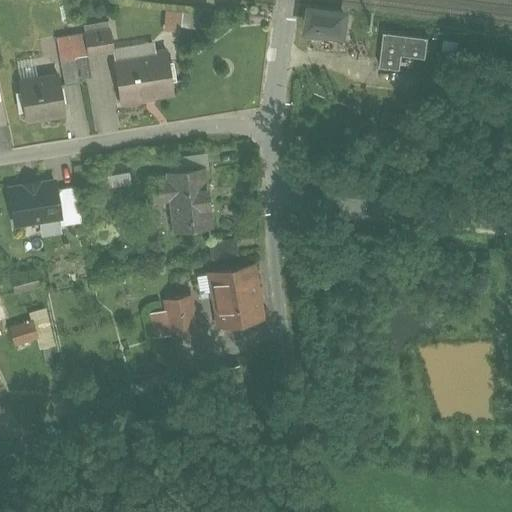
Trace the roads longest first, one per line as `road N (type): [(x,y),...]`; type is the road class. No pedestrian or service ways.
road 1 (unclassified): [(278,184),(281,317),(315,511)]
road 2 (residential): [(274,130),(217,124),(0,161)]
road 3 (unclassified): [(511,212),(278,184)]
road 4 (unclassified): [(274,130),(290,0)]
